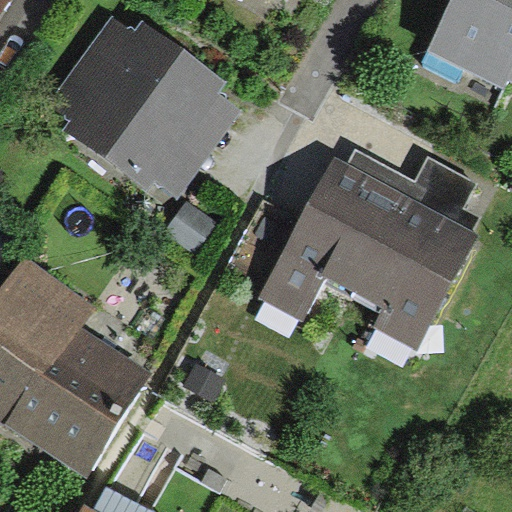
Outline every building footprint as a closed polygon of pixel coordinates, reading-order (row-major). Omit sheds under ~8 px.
[(0,0),(0,24),(15,0),(0,0)] [(511,0),(444,0),(416,59),(499,99),(509,80),(511,81),(511,0)] [(128,33),(110,20),(49,100),(69,116),(61,127),(146,192),(158,176),(179,193),(240,114),(214,95),(225,81),(140,17),(128,33)] [(416,177),(360,148),(350,166),(335,158),(263,294),(305,316),(327,274),(386,305),(374,327),(414,348),(484,216),(469,208),(482,182),(428,154),(416,177)] [(190,200),(165,233),(196,256),(221,222),(190,200)] [(94,312),(23,265),(0,299),(0,419),(85,475),(148,380),(78,335),(94,312)]
